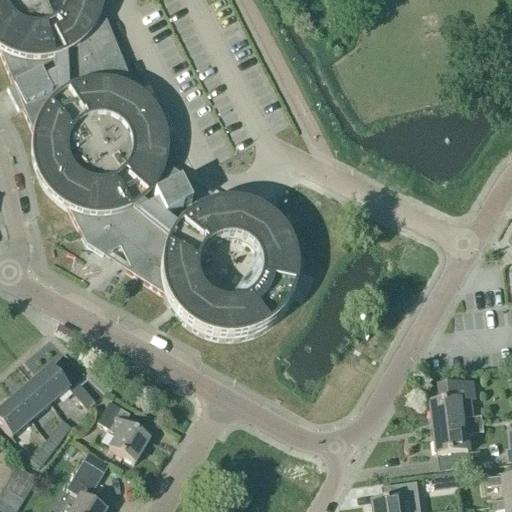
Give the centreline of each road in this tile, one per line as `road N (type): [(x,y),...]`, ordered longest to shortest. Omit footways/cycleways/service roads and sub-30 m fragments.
road 1 (tertiary): [(11,275),(224,401)]
road 2 (tertiary): [(340,456),(367,426),(470,248)]
road 3 (residential): [(470,248),(318,174)]
road 4 (residential): [(157,511),(224,401)]
road 5 (tertiary): [(224,401),(340,456)]
